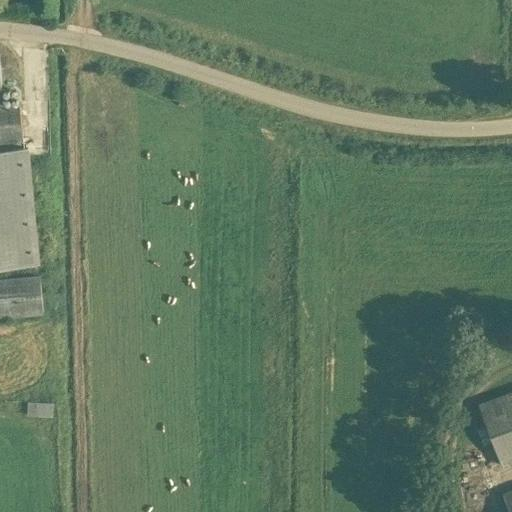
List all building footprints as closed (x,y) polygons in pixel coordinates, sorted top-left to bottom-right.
[(0,141),(24,140),(20,101),(3,102),(0,66),(0,141)] [(0,148),(0,266),(41,262),(29,146),(0,148)] [(40,276),(0,280),(0,317),(44,313),(40,276)] [(511,391),(479,404),(486,422),(501,464),(511,459),(511,391)] [(511,511),(511,486),(501,491),(508,511),(511,511)]
